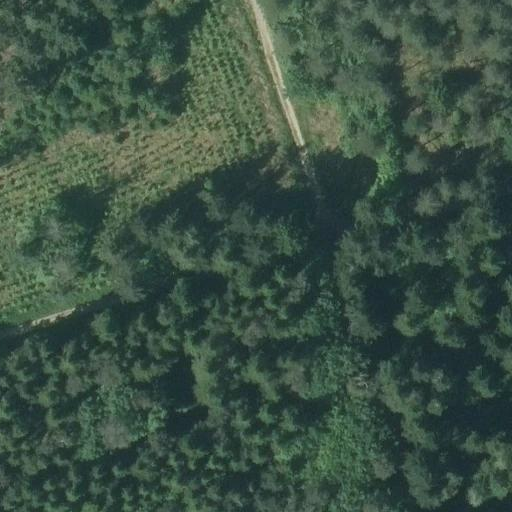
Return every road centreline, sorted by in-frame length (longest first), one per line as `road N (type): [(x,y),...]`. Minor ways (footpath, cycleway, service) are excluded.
road 1 (track): [(246,0),(418,511)]
road 2 (track): [(511,194),(368,227),(0,344)]
